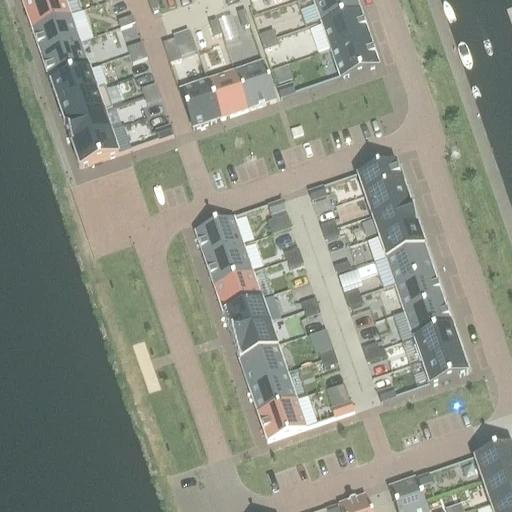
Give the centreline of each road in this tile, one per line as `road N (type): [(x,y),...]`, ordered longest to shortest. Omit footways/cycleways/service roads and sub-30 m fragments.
road 1 (residential): [(424,133),(137,231),(237,511)]
road 2 (residential): [(424,133),(511,391)]
road 3 (residential): [(511,428),(266,511)]
road 4 (residential): [(385,0),(424,133)]
